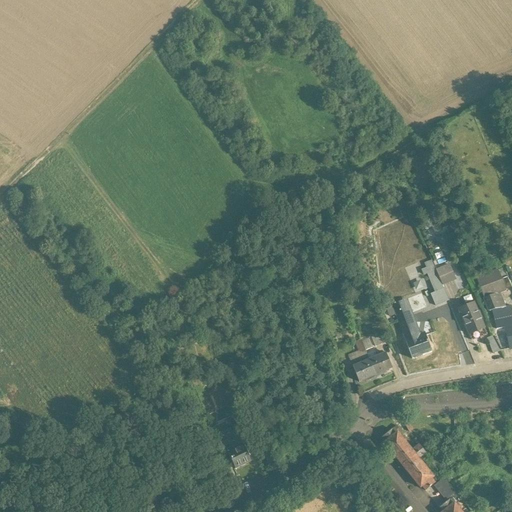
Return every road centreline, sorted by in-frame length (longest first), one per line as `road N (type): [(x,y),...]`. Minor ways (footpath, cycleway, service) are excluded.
road 1 (track): [(152,49),(233,155),(261,179),(327,181),(511,86)]
road 2 (track): [(152,49),(0,198)]
road 3 (residential): [(371,414),(371,397),(403,383),(511,364)]
road 4 (residential): [(511,395),(371,414)]
